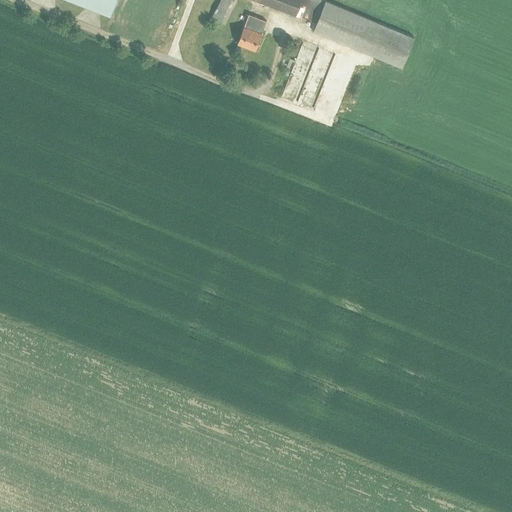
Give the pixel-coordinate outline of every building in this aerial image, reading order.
[(72,0),(94,8),(111,15),(116,0),(72,0)] [(221,0),(211,19),(220,24),(232,0),(221,0)] [(255,0),(296,15),(311,20),(308,27),(314,29),(314,30),(403,67),(415,37),(326,0),(325,0),(326,0),(324,0),(255,0)] [(249,14),(237,44),(256,51),(267,21),(249,14)] [(306,80),(320,44),(305,39),(292,75),(306,80)] [(227,60),(222,75),(227,77),(232,62),(227,60)] [(225,66),(220,64),(216,74),(221,76),(225,66)] [(301,101),(315,107),(328,75),(318,71),(311,89),(306,88),(301,101)]
